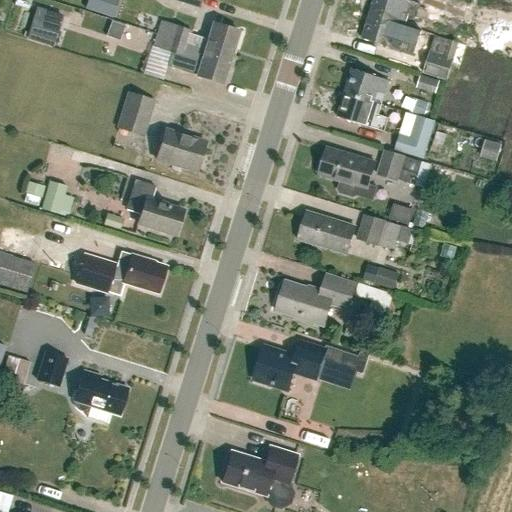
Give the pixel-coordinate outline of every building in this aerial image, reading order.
[(112,16),(117,0),(85,0),(83,7),(112,16)] [(198,8),(200,0),(173,0),(173,1),(198,8)] [(374,0),(369,15),(422,31),(405,26),(408,15),(416,18),(419,8),(469,24),(475,6),(456,0),(374,0)] [(37,8),(28,38),(44,43),(53,14),(37,8)] [(417,45),(422,31),(369,15),(362,39),(391,47),(394,38),(417,45)] [(111,22),(106,36),(120,41),(122,33),(119,24),(111,22)] [(161,36),(165,23),(161,22),(153,47),(170,53),(166,66),(223,83),(231,57),(198,47),(161,36)] [(198,47),(231,57),(239,32),(212,23),(207,39),(190,34),(191,31),(165,23),(161,36),(198,47)] [(447,39),(442,56),(429,52),(422,73),(446,81),(458,43),(447,39)] [(325,59),(317,83),(343,91),(351,68),(325,59)] [(345,93),(382,105),(382,104),(374,101),(378,91),(386,94),(390,80),(353,69),(345,93)] [(435,94),(439,81),(420,75),(416,88),(435,94)] [(143,137),(154,101),(126,92),(115,129),(143,137)] [(379,115),(382,105),(345,93),(338,117),(385,131),(389,118),(379,115)] [(416,99),(413,113),(424,116),(428,103),(416,99)] [(422,159),(435,121),(420,117),(413,141),(403,137),(398,151),(422,159)] [(196,172),(205,142),(165,130),(156,159),(196,172)] [(485,140),(480,155),(498,161),(502,146),(485,140)] [(373,200),(377,188),(368,185),(375,162),(328,148),(319,175),(338,181),(336,189),(338,192),(351,196),(355,195),(373,200)] [(414,185),(421,162),(383,150),(375,175),(397,182),(398,180),(414,185)] [(175,236),(183,210),(159,203),(160,201),(151,198),(155,186),(135,180),(128,202),(142,207),(137,224),(175,236)] [(67,217),(72,198),(63,195),(66,186),(48,181),(40,209),(67,217)] [(40,198),(43,186),(27,182),(24,193),(40,198)] [(393,205),(389,220),(409,225),(413,210),(393,205)] [(347,254),(355,227),(307,212),(299,239),(347,254)] [(106,214),(103,224),(120,230),(123,219),(106,214)] [(407,244),(412,229),(386,221),(364,214),(356,240),(378,246),(393,251),(396,240),(407,244)] [(0,285),(25,293),(34,263),(0,252),(0,285)] [(123,282),(158,293),(165,267),(145,261),(146,259),(131,254),(130,259),(120,256),(117,265),(84,255),(75,283),(106,293),(115,266),(127,269),(123,282)] [(383,269),(379,285),(396,290),(400,274),(383,269)] [(348,309),(356,285),(327,276),(322,291),(316,289),(315,291),(286,282),(277,311),(324,326),(331,304),(348,309)] [(388,306),(392,295),(358,283),(354,295),(388,306)] [(352,338),(355,331),(347,328),(345,336),(352,338)] [(356,371),(360,356),(326,345),(325,349),(300,342),(296,356),(265,346),(254,380),(288,391),(294,372),(316,380),(323,360),(356,371)] [(58,387),(67,359),(43,351),(34,380),(58,387)] [(0,375),(0,378),(22,385),(29,362),(6,355),(0,375)] [(118,415),(127,389),(98,380),(99,376),(82,371),(73,400),(74,401),(74,402),(74,405),(75,408),(77,410),(80,411),(84,410),(86,409),(88,406),(88,405),(90,406),(86,417),(105,423),(109,412),(118,415)] [(288,483),(296,455),(270,447),(265,462),(231,452),(222,482),(265,496),(270,505),(280,507),(289,503),(293,493),(288,483)] [(0,511),(5,511),(10,496),(0,493),(0,511)]
